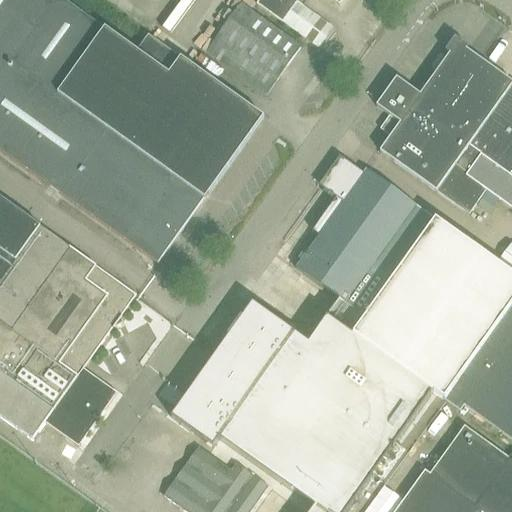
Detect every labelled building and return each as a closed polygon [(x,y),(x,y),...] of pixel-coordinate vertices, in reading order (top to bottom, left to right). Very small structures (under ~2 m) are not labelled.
[(170,75),(63,0),(0,0),(0,149),(159,264),(209,194),(210,195),(265,118),(181,59),(170,75)] [(335,0),(341,4),(343,0),(260,0),(258,3),(284,22),(299,0),(335,0)] [(267,94),(301,47),(241,4),(207,51),(267,94)] [(488,189),(511,206),(511,111),(489,144),(477,134),(511,85),(511,80),(454,40),(446,50),(450,53),(401,123),(390,112),(380,126),(392,136),(381,151),(470,214),(488,189)] [(321,185),(345,202),(298,269),(337,297),(327,313),(350,330),(430,213),(368,169),(365,173),(341,156),(321,185)] [(0,416),(33,440),(45,422),(79,447),(117,393),(84,369),(137,295),(0,196),(0,416)] [(353,326),(440,389),(511,290),(511,265),(436,212),(353,326)] [(463,403),(511,438),(511,300),(448,398),(460,408),(463,403)] [(348,511),(433,393),(329,317),(315,336),(309,345),(306,343),(252,305),(178,410),(172,417),(171,419),(207,444),(213,448),(219,440),(314,508),(311,511),(348,511)] [(511,511),(511,459),(465,427),(431,475),(426,471),(396,511),(511,511)] [(186,511),(251,511),(269,487),(237,463),(232,470),(202,448),(200,447),(173,484),(165,496),(186,511)]
